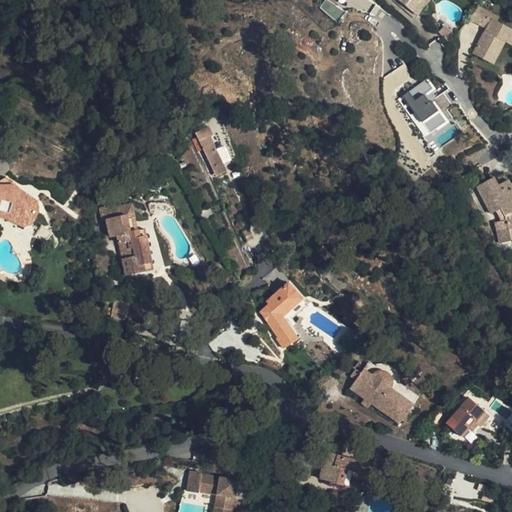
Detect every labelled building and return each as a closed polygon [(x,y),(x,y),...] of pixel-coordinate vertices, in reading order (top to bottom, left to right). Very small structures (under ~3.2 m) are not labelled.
[(397,0),(411,11),(419,0),(418,0),(397,0)] [(418,0),(419,0),(411,11),(415,14),(426,0),(418,0)] [(497,18),(477,7),(467,18),(485,28),(471,54),(485,61),(493,45),(499,48),(503,41),(511,46),(511,43),(511,30),(495,22),(497,18)] [(436,32),(445,41),(451,34),(442,26),(436,32)] [(485,61),(491,64),(499,48),(493,45),(485,61)] [(428,80),(398,99),(424,139),(453,122),(447,111),(453,107),(443,95),(431,101),(426,96),(437,91),(428,80)] [(209,137),(203,140),(199,142),(215,177),(226,172),(209,137)] [(5,179),(0,182),(0,210),(9,213),(21,228),(30,226),(32,217),(38,214),(36,203),(22,193),(21,194),(5,179)] [(511,187),(508,181),(499,187),(494,179),(477,188),(492,215),(497,212),(501,219),(502,222),(496,223),(501,244),(511,241),(511,187)] [(155,269),(147,228),(140,230),(132,232),(128,215),(113,219),(111,208),(110,203),(104,204),(110,235),(118,234),(126,275),(155,269)] [(140,230),(134,203),(111,208),(113,219),(128,215),(132,232),(140,230)] [(0,218),(21,228),(9,213),(0,210),(0,218)] [(44,245),(51,235),(41,228),(34,238),(44,245)] [(287,323),(296,315),(292,309),(304,299),(289,283),(268,302),(270,305),(261,313),(264,316),(267,314),(271,320),(268,322),(279,339),(278,340),(284,349),(298,339),(287,323)] [(292,309),(296,315),(309,305),(304,299),(292,309)] [(127,320),(131,304),(114,300),(111,317),(127,320)] [(366,399),(373,404),(401,423),(414,405),(391,388),(393,383),(392,378),(388,374),(384,372),(378,373),(374,376),(364,370),(351,388),(366,399)] [(370,408),(373,404),(366,399),(363,403),(370,408)] [(476,423),(479,426),(481,427),(490,417),(470,399),(447,423),(462,437),(471,428),(476,423)] [(445,419),(440,414),(434,420),(439,425),(445,419)] [(474,431),(479,426),(476,423),(471,428),(474,431)] [(361,474),(374,478),(378,467),(329,453),(321,479),(332,482),(331,483),(351,489),(354,481),(359,482),(361,474)] [(214,511),(232,511),(238,482),(203,475),(203,474),(192,472),(188,491),(199,494),(200,492),(218,496),(222,497),(220,508),(216,507),(214,511)] [(372,486),(374,478),(361,474),(359,482),(372,486)] [(484,501),(488,488),(475,484),(471,497),(484,501)]
